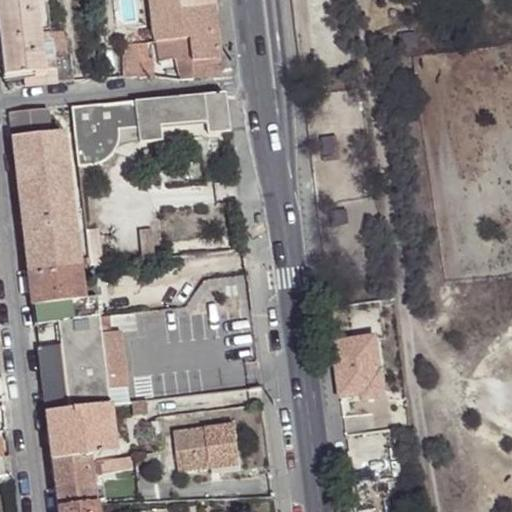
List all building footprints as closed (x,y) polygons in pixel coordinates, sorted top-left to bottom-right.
[(0,0),(0,48),(3,76),(23,74),(43,73),(38,41),(38,34),(34,0),(0,0)] [(219,59),(211,0),(148,0),(155,42),(176,41),(187,39),(188,56),(189,61),(191,62),(219,59)] [(38,41),(49,39),(48,33),(38,34),(38,41)] [(177,57),(188,56),(187,39),(176,41),(177,57)] [(176,41),(155,42),(157,59),(177,57),(176,41)] [(138,79),(152,77),(149,59),(148,59),(146,44),(119,47),(122,78),(137,77),(138,79)] [(192,77),(191,62),(189,61),(188,56),(177,57),(179,81),(192,80),(192,77)] [(55,84),(71,84),(67,57),(65,57),(52,58),(53,72),(55,84)] [(221,74),(219,59),(191,62),(192,77),(221,74)] [(23,74),(24,86),(55,84),(53,72),(43,73),(23,74)] [(206,137),(228,135),(223,95),(200,97),(204,124),(206,137)] [(134,104),(133,104),(136,131),(137,145),(160,143),(159,128),(204,124),(200,97),(134,104)] [(136,131),(133,104),(100,106),(71,108),(71,111),(73,135),(76,150),(76,159),(78,168),(89,167),(95,165),(101,163),(107,159),(111,155),(112,154),(113,152),(115,148),(117,144),(118,139),(118,132),(136,131)] [(8,114),(11,138),(51,135),(49,112),(48,110),(8,114)] [(206,137),(204,124),(159,128),(160,143),(206,138),(206,137)] [(136,131),(118,132),(118,139),(117,144),(115,148),(113,152),(119,148),(123,147),(126,146),(137,145),(136,131)] [(11,138),(16,182),(67,177),(62,134),(51,135),(11,138)] [(16,182),(23,238),(74,232),(67,177),(16,182)] [(98,229),(86,230),(89,259),(91,267),(93,267),(102,266),(98,229)] [(23,238),(28,275),(78,269),(74,232),(23,238)] [(82,259),(83,268),(91,267),(89,259),(82,259)] [(78,269),(28,275),(31,307),(56,304),(82,301),(81,287),(78,269)] [(95,285),(81,287),(82,301),(97,299),(95,285)] [(82,301),(56,304),(59,322),(61,348),(69,411),(108,407),(99,318),(97,299),(82,301)] [(334,345),(341,398),(363,394),(364,400),(378,398),(384,393),(381,373),(377,374),(373,339),(357,341),(351,342),(334,345)] [(61,348),(37,351),(45,414),(69,411),(61,348)] [(148,414),(147,403),(120,405),(121,414),(122,418),(148,414)] [(121,414),(120,405),(108,407),(110,416),(121,414)] [(45,414),(50,460),(89,455),(89,457),(96,456),(114,454),(110,416),(108,407),(69,411),(45,414)] [(209,460),(238,458),(235,425),(173,432),(177,471),(209,467),(209,460)] [(395,430),(377,432),(379,448),(397,447),(395,430)] [(56,509),(94,505),(94,501),(91,476),(90,464),(89,461),(89,457),(89,455),(50,460),(56,509)] [(0,478),(10,477),(9,467),(8,459),(8,458),(0,459),(0,478)] [(239,465),(238,458),(209,460),(209,467),(239,465)] [(91,476),(101,475),(116,473),(115,459),(97,461),(89,461),(90,464),(91,476)] [(91,476),(94,501),(104,500),(101,475),(91,476)]
